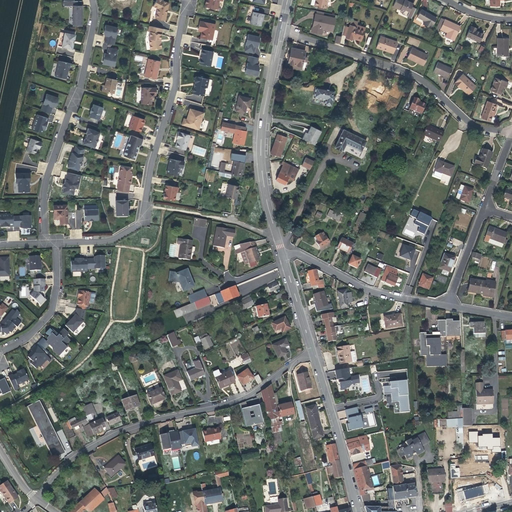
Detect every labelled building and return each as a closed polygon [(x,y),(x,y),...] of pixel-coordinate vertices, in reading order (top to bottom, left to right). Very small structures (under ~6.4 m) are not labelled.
[(163,20),(165,19),(166,13),(166,10),(167,10),(168,4),(167,3),(161,0),(155,0),(153,6),(157,9),(155,18),(163,20)] [(205,0),(204,7),(217,9),(219,0),(205,0)] [(402,14),(411,19),(416,8),(412,6),(413,4),(408,2),(404,1),(405,0),(404,0),(395,0),(393,7),(404,12),(402,14)] [(73,25),(81,26),(82,6),(77,6),(77,1),(74,1),(64,1),(63,1),(63,6),(73,6),(73,25)] [(436,18),(421,10),(417,17),(425,21),(423,24),(430,28),(436,18)] [(262,18),(263,19),(264,14),(253,12),(250,23),(260,25),(261,21),(262,18)] [(311,32),(321,34),(322,29),(332,31),(335,19),(315,14),(311,32)] [(444,19),(441,18),(436,28),(440,29),(444,19)] [(460,26),(444,19),(440,29),(447,33),(445,37),(453,41),(455,36),(456,36),(460,26)] [(215,24),(200,21),(198,28),(202,29),(202,31),(200,38),(204,38),(205,37),(212,39),(215,24)] [(117,28),(105,25),(105,28),(106,28),(105,33),(104,35),(106,36),(104,43),(114,45),(117,28)] [(361,40),(365,28),(356,25),(355,27),(350,25),(349,27),(346,36),(345,38),(351,40),(352,39),(352,37),(361,40)] [(162,29),(149,26),(148,32),(150,32),(148,39),(150,50),(161,48),(160,42),(159,42),(159,40),(160,40),(162,29)] [(476,29),(471,26),(466,36),(479,42),(483,34),(476,31),(476,29)] [(72,49),(75,35),(65,33),(61,47),(72,49)] [(258,40),(259,37),(248,34),(244,51),(254,53),(255,47),(257,47),(258,44),(256,43),(256,41),(258,40)] [(393,53),(397,42),(385,38),(384,40),(379,38),(376,48),(383,50),(383,49),(385,50),(385,51),(393,53)] [(507,50),(507,38),(497,38),(497,55),(508,55),(508,50),(507,50)] [(457,44),(454,52),(459,54),(462,47),(457,44)] [(117,50),(106,47),(102,64),(112,66),(113,60),(115,60),(116,57),(114,56),(115,54),(116,53),(117,50)] [(427,55),(412,48),(408,57),(418,62),(418,63),(423,65),(427,55)] [(286,54),(285,58),(287,59),(287,60),(286,64),(288,65),(287,69),(296,71),(297,67),(299,67),(300,62),(304,63),(305,58),(301,57),(303,52),(301,52),(294,50),(289,49),(288,55),(286,54)] [(211,66),(213,52),(202,50),(201,55),(201,59),(200,59),(199,64),(211,66)] [(134,60),(146,63),(147,56),(135,53),(134,60)] [(72,63),(73,58),(61,55),(59,61),(72,63)] [(258,58),(248,56),(245,73),(257,76),(258,73),(256,72),(257,68),(258,65),(256,65),(258,58)] [(145,76),(156,79),(157,71),(156,71),(157,66),(158,66),(160,61),(148,59),(145,76)] [(69,69),(70,63),(58,61),(55,76),(66,79),(68,69),(69,69)] [(446,79),(452,68),(438,62),(433,72),(443,76),(442,77),(446,79)] [(475,86),(462,75),(454,83),(458,87),(459,86),(468,94),(475,86)] [(196,83),(195,87),(193,88),(192,92),(193,93),(202,95),(204,94),(205,87),(207,88),(209,79),(196,76),(194,77),(194,81),(195,82),(196,83)] [(103,85),(101,91),(114,93),(117,80),(106,78),(105,85),(103,85)] [(501,94),(503,87),(505,82),(495,78),(493,82),(494,83),(492,91),(501,94)] [(141,87),(141,104),(151,104),(151,98),(153,98),(154,95),(156,95),(156,94),(156,90),(156,88),(141,87)] [(334,91),(315,88),(312,98),(324,100),(323,105),(331,107),(332,102),(334,102),(335,96),(333,95),(334,91)] [(41,110),(50,114),(52,107),(54,108),(55,105),(56,101),(57,101),(58,98),(46,94),(41,110)] [(239,96),(235,111),(245,113),(246,105),(249,106),(251,99),(239,96)] [(413,98),(408,109),(421,115),(425,106),(418,103),(419,101),(413,98)] [(490,121),(492,115),(494,115),(496,110),(495,109),(497,105),(487,101),(481,118),(490,121)] [(90,113),(89,116),(99,120),(103,107),(93,104),(92,108),(91,108),(90,112),(90,113)] [(198,111),(190,109),(187,117),(188,118),(187,119),(184,118),(182,124),(197,129),(199,128),(203,114),(197,112),(198,111)] [(31,130),(41,133),(43,129),(44,125),(45,125),(46,125),(47,122),(48,118),(37,115),(31,130)] [(145,119),(133,116),(129,127),(134,129),(134,130),(140,132),(142,127),(141,127),(142,125),(143,125),(145,119)] [(246,131),(245,131),(245,127),(223,122),(221,130),(235,133),(233,142),(243,145),(246,131)] [(301,140),(313,146),(320,132),(310,127),(307,134),(305,136),(303,135),(301,140)] [(100,132),(88,128),(86,134),(87,134),(86,138),(84,139),(83,144),(94,148),(96,143),(95,141),(96,137),(98,138),(100,132)] [(425,129),(421,137),(438,144),(443,134),(436,131),(435,133),(425,129)] [(177,139),(175,147),(180,149),(181,147),(186,149),(190,135),(178,131),(177,136),(178,137),(177,139)] [(343,131),(334,149),(341,152),(344,146),(360,153),(365,142),(355,137),(343,131)] [(143,140),(131,135),(123,156),(135,160),(140,145),(141,146),(143,140)] [(276,152),(280,154),(283,145),(279,144),(282,137),(277,135),(270,154),(275,156),(276,152)] [(30,138),(26,151),(35,154),(37,148),(38,146),(40,147),(41,142),(30,138)] [(205,150),(193,145),(191,152),(203,156),(205,150)] [(82,156),(84,149),(75,146),(73,153),(72,153),(67,167),(78,170),(79,166),(80,166),(82,165),(83,162),(82,160),(81,160),(83,156),(82,156)] [(214,152),(224,153),(223,160),(229,161),(231,149),(215,147),(214,152)] [(473,164),(471,171),(483,176),(489,160),(480,157),(476,166),(473,164)] [(180,162),(175,161),(175,159),(170,158),(169,164),(169,165),(168,168),(168,169),(167,172),(178,175),(180,167),(183,168),(184,162),(181,161),(180,162)] [(300,166),(308,170),(312,162),(304,158),(300,166)] [(244,164),(239,163),(239,162),(234,160),(231,173),(231,174),(241,177),(244,164)] [(221,162),(220,166),(223,167),(222,172),(227,173),(231,174),(231,173),(224,171),(225,163),(221,162)] [(298,170),(282,162),(280,165),(282,165),(275,181),(284,185),(287,179),(292,181),(298,170)] [(437,162),(433,172),(449,178),(453,169),(437,162)] [(121,167),(117,190),(128,192),(129,184),(130,184),(131,178),(130,177),(131,173),(131,168),(121,167)] [(62,192),(73,195),(75,188),(78,189),(81,175),(68,172),(66,180),(65,180),(64,184),(63,184),(63,185),(64,185),(63,188),(62,192)] [(18,192),(29,192),(29,185),(28,185),(28,182),(29,182),(30,182),(30,173),(15,174),(15,182),(18,182),(18,192)] [(228,184),(226,197),(236,199),(239,186),(228,184)] [(468,203),(473,189),(460,184),(455,198),(468,203)] [(163,193),(163,198),(174,200),(176,192),(177,193),(178,187),(176,187),(176,188),(171,187),(171,186),(165,185),(164,191),(166,191),(165,193),(163,193)] [(511,203),(511,191),(506,189),(502,198),(511,201),(510,203),(511,203)] [(128,209),(128,206),(127,201),(116,201),(116,193),(109,193),(109,201),(116,201),(116,215),(128,215),(128,209)] [(67,205),(53,205),(54,210),(56,210),(56,212),(56,219),(60,219),(60,221),(60,224),(67,223),(67,205)] [(97,209),(84,209),(84,220),(88,220),(91,220),(93,220),(98,220),(97,209)] [(329,210),(327,215),(339,221),(341,216),(329,210)] [(430,220),(425,218),(426,215),(420,212),(419,215),(412,211),(409,218),(415,221),(412,226),(418,229),(416,233),(424,237),(426,232),(425,231),(430,220)] [(355,224),(360,226),(365,215),(360,213),(355,224)] [(13,226),(13,217),(13,214),(0,214),(0,225),(1,225),(6,225),(6,226),(7,227),(9,227),(13,226)] [(30,216),(13,217),(13,226),(20,226),(20,228),(24,228),(28,228),(28,229),(31,229),(30,216)] [(205,220),(193,218),(192,225),(204,227),(205,220)] [(496,241),(502,243),(506,233),(487,226),(482,240),(494,245),(496,241)] [(234,230),(215,227),(212,246),(223,248),(225,236),(232,237),(234,230)] [(322,232),(314,237),(317,241),(315,242),(319,248),(328,242),(322,232)] [(189,240),(175,238),(174,243),(178,244),(176,259),(178,260),(178,258),(187,260),(189,245),(188,245),(189,240)] [(341,239),(336,248),(348,253),(352,244),(341,239)] [(253,242),(253,241),(238,245),(238,247),(239,249),(233,251),(234,255),(243,252),(247,263),(248,262),(249,266),(254,264),(253,261),(259,259),(253,242)] [(402,247),(398,258),(409,262),(413,252),(402,247)] [(453,257),(442,253),(437,268),(446,271),(448,265),(450,266),(453,257)] [(351,255),(347,264),(356,268),(360,260),(351,255)] [(40,263),(40,260),(39,256),(29,256),(29,271),(35,271),(41,270),(41,263),(40,263)] [(87,259),(87,269),(105,268),(104,256),(101,256),(101,257),(97,257),(94,257),(94,259),(87,259)] [(0,276),(9,276),(9,257),(0,257),(0,276)] [(75,261),(71,261),(71,272),(87,271),(87,269),(87,259),(83,259),(80,259),(79,260),(80,261),(75,261)] [(365,272),(377,278),(381,270),(368,264),(365,272)] [(177,283),(180,292),(192,287),(185,269),(176,273),(168,272),(167,281),(177,283)] [(307,272),(310,287),(322,285),(321,280),(317,280),(315,270),(307,272)] [(421,274),(416,286),(427,290),(432,278),(421,274)] [(397,279),(387,275),(383,284),(392,288),(397,279)] [(445,283),(447,277),(438,275),(436,280),(445,283)] [(44,286),(45,286),(45,279),(35,279),(33,279),(33,291),(30,295),(40,305),(45,300),(44,299),(44,286)] [(483,282),(468,280),(466,290),(482,293),(482,294),(491,296),(493,283),(484,281),(483,282)] [(269,286),(271,291),(280,288),(277,282),(269,286)] [(237,295),(234,285),(220,291),(224,301),(237,295)] [(185,296),(188,304),(205,297),(202,289),(185,296)] [(95,293),(78,290),(77,298),(78,298),(77,305),(79,305),(78,309),(85,310),(86,306),(88,307),(89,303),(93,303),(94,299),(95,293)] [(344,290),(336,292),(339,308),(347,307),(346,303),(351,302),(349,293),(345,294),(344,290)] [(284,291),(276,295),(278,299),(286,295),(284,291)] [(312,296),(316,309),(326,306),(322,293),(312,296)] [(212,307),(218,305),(215,294),(210,295),(212,307)] [(247,295),(240,299),(243,304),(239,307),(242,311),(253,305),(247,295)] [(184,306),(187,312),(210,303),(207,296),(205,297),(188,304),(184,306)] [(258,318),(268,316),(269,316),(266,304),(255,307),(258,318)] [(184,306),(174,310),(176,317),(187,312),(184,306)] [(83,322),(85,310),(78,309),(77,308),(76,315),(65,326),(73,333),(83,322)] [(0,332),(1,332),(1,333),(4,332),(7,335),(9,332),(11,333),(16,326),(17,328),(21,322),(16,318),(20,313),(17,310),(15,312),(13,309),(0,325),(0,332)] [(334,318),(333,313),(319,315),(320,320),(322,320),(323,325),(324,329),(333,327),(331,318),(334,318)] [(383,318),(385,329),(401,326),(400,316),(393,317),(393,316),(383,318)] [(281,328),(282,331),(289,328),(284,317),(271,323),(275,330),(281,328)] [(450,320),(445,320),(445,321),(446,336),(446,341),(459,340),(458,323),(450,323),(450,320)] [(446,336),(445,321),(437,322),(437,334),(431,334),(431,337),(426,337),(426,334),(424,335),(419,335),(420,355),(426,355),(426,367),(446,366),(446,354),(440,355),(439,337),(446,336)] [(473,334),(485,333),(485,328),(483,328),(483,322),(469,323),(469,328),(472,328),(473,334)] [(335,341),(333,327),(324,329),(326,343),(335,341)] [(66,344),(69,341),(65,337),(68,334),(63,329),(58,335),(52,329),(51,331),(49,329),(46,333),(49,336),(50,334),(52,335),(48,339),(46,341),(50,344),(51,342),(54,345),(53,347),(54,348),(53,350),(59,356),(68,346),(66,344)] [(181,343),(179,338),(177,339),(174,331),(166,335),(172,347),(181,343)] [(511,341),(511,335),(511,332),(501,333),(502,342),(506,342),(511,341)] [(198,337),(204,349),(211,346),(206,334),(198,337)] [(46,341),(43,338),(38,343),(45,349),(50,344),(46,341)] [(286,338),(273,344),(279,357),(287,353),(284,346),(289,344),(286,338)] [(51,360),(36,345),(31,350),(32,352),(34,353),(32,355),(31,353),(28,357),(33,362),(31,364),(36,368),(39,365),(40,366),(47,360),(49,362),(51,360)] [(340,364),(351,362),(349,352),(348,346),(335,349),(336,355),(338,354),(340,364)] [(127,356),(130,363),(136,360),(133,353),(127,356)] [(185,372),(189,381),(203,374),(197,360),(191,363),(194,368),(185,372)] [(18,385),(29,380),(23,369),(18,371),(19,373),(18,374),(13,376),(12,375),(8,377),(15,390),(19,388),(18,385)] [(347,369),(333,372),(335,381),(337,381),(339,391),(345,390),(345,389),(347,388),(350,386),(350,385),(358,383),(357,377),(349,378),(347,369)] [(229,370),(221,374),(218,375),(218,373),(216,370),(212,372),(219,388),(234,382),(229,370)] [(236,376),(242,385),(252,378),(246,370),(236,376)] [(162,377),(170,395),(179,392),(175,382),(180,380),(176,371),(162,377)] [(300,390),(307,388),(310,387),(306,372),(303,373),(296,375),(300,390)] [(0,396),(10,391),(4,378),(0,380),(0,396)] [(390,394),(390,396),(391,403),(398,402),(399,413),(409,412),(407,392),(406,381),(396,382),(389,382),(389,386),(382,387),(383,395),(390,394)] [(492,390),(488,390),(488,392),(482,392),(482,390),(482,382),(475,383),(476,404),(493,403),(492,390)] [(263,402),(267,420),(293,414),(290,403),(279,405),(276,394),(273,395),(270,385),(266,389),(260,392),(263,402)] [(159,388),(145,394),(149,404),(164,398),(159,388)] [(134,396),(120,402),(124,412),(138,406),(138,405),(134,396)] [(293,425),(299,449),(305,473),(309,472),(317,470),(299,400),(294,402),(300,423),(298,423),(293,425)] [(56,442),(58,441),(39,401),(29,406),(54,459),(62,455),(56,442)] [(239,404),(240,411),(245,427),(257,424),(263,423),(260,413),(248,416),(246,409),(246,408),(244,401),(239,404)] [(84,417),(92,435),(101,431),(100,428),(104,427),(100,419),(97,420),(95,416),(91,418),(88,411),(92,409),(90,404),(80,408),(84,417)] [(246,408),(246,409),(248,416),(260,413),(258,405),(252,407),(246,408)] [(305,407),(308,422),(317,420),(313,405),(305,407)] [(345,410),(345,411),(347,419),(348,419),(349,423),(348,424),(346,424),(347,432),(362,428),(360,421),(362,420),(361,415),(358,416),(356,409),(356,407),(345,410)] [(471,426),(470,408),(461,409),(462,426),(471,426)] [(448,419),(458,419),(457,409),(448,410),(448,419)] [(108,419),(111,426),(121,423),(118,415),(108,419)] [(87,438),(92,435),(84,417),(75,422),(74,418),(65,422),(68,430),(71,429),(73,427),(77,426),(81,424),(83,427),(82,428),(87,438)] [(317,420),(308,422),(312,438),(322,436),(317,420)] [(218,427),(202,431),(204,442),(220,438),(218,427)] [(32,428),(29,430),(37,445),(40,443),(32,428)] [(194,430),(177,433),(179,445),(184,444),(184,445),(190,444),(191,447),(197,446),(194,430)] [(167,434),(161,435),(159,435),(162,451),(164,450),(170,449),(170,451),(180,449),(179,445),(177,433),(173,433),(173,431),(168,432),(168,434),(167,434)] [(478,442),(478,431),(469,432),(469,443),(478,442)] [(250,432),(236,434),(239,449),(245,448),(245,446),(252,445),(250,432)] [(401,448),(396,450),(400,458),(403,456),(405,460),(412,456),(411,454),(414,453),(416,455),(423,452),(421,448),(421,445),(429,442),(424,433),(416,437),(417,438),(411,442),(410,440),(404,443),(406,447),(402,449),(401,448)] [(368,451),(365,439),(364,436),(344,441),(346,445),(349,456),(361,453),(361,451),(363,451),(365,451),(368,451)] [(330,462),(337,460),(333,440),(324,442),(329,462),(330,462)] [(64,454),(58,441),(56,442),(62,455),(64,454)] [(134,450),(137,461),(153,456),(149,445),(134,450)] [(116,457),(104,469),(111,476),(120,468),(124,464),(117,457),(116,457)] [(293,458),(295,465),(302,464),(300,457),(293,458)] [(336,478),(341,476),(337,460),(330,462),(331,465),(325,467),(327,475),(334,472),(336,478)] [(364,467),(363,462),(351,464),(353,470),(364,467)] [(449,464),(450,472),(463,471),(463,463),(457,463),(449,464)] [(399,465),(389,466),(392,488),(393,501),(415,497),(413,484),(402,485),(399,465)] [(368,477),(365,467),(364,467),(353,470),(356,481),(359,491),(372,487),(368,477)] [(227,470),(214,472),(215,478),(219,477),(228,475),(227,470)] [(444,470),(427,471),(428,483),(429,484),(430,495),(443,495),(442,483),(445,482),(444,470)] [(305,473),(304,474),(307,485),(311,484),(312,484),(309,472),(305,473)] [(8,485),(5,481),(0,485),(0,491),(8,504),(17,498),(8,486),(8,485)] [(220,488),(217,489),(206,491),(205,483),(201,484),(202,492),(194,493),(196,504),(197,511),(205,511),(204,505),(222,502),(220,488)] [(307,485),(311,497),(302,499),(305,509),(314,507),(321,505),(319,495),(317,495),(316,492),(313,493),(311,484),(307,485)] [(486,485),(456,493),(459,502),(470,499),(471,502),(484,499),(483,496),(489,494),(486,485)] [(93,489),(62,511),(81,511),(85,509),(88,511),(89,511),(103,499),(101,498),(108,492),(106,489),(105,488),(98,495),(93,489)] [(112,488),(106,489),(108,492),(111,499),(116,497),(112,488)] [(395,511),(393,501),(392,488),(385,490),(388,507),(363,507),(364,511),(395,511)] [(280,511),(287,511),(285,498),(273,500),(274,505),(264,506),(264,511),(280,511)] [(149,501),(145,502),(144,503),(144,505),(142,506),(143,511),(155,511),(154,503),(152,503),(151,502),(149,501)] [(108,504),(109,511),(110,511),(116,511),(116,510),(113,503),(108,504)]
